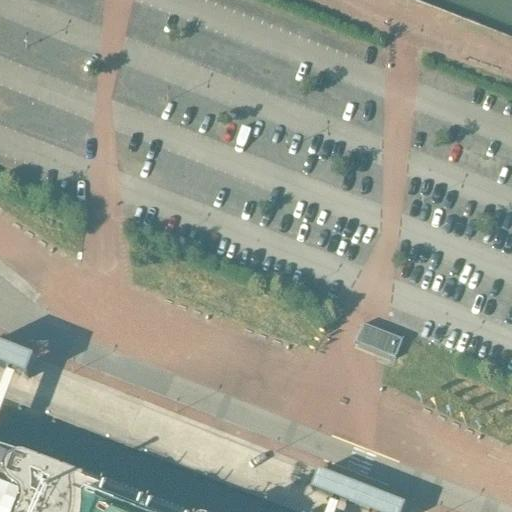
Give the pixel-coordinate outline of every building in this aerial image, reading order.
[(377,352),(384,335),(363,327),(356,344),(377,352)] [(394,359),(394,360),(395,361),(403,342),(402,341),(401,342),(384,335),(377,352),(394,359)] [(11,352),(0,348),(0,369),(3,371),(27,381),(35,362),(30,360),(11,352)] [(170,511),(76,476),(24,455),(4,449),(0,448),(0,511),(170,511)] [(403,511),(406,507),(353,486),(318,472),(311,491),(337,502),(353,508),(358,510),(363,511),(403,511)]
